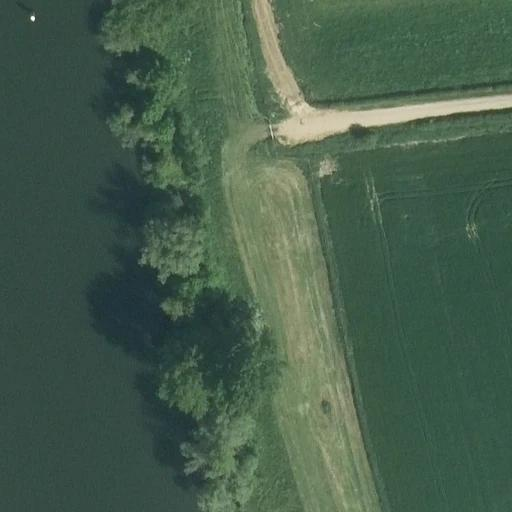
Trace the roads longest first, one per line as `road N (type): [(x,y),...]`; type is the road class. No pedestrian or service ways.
road 1 (unclassified): [(295,129),(511,106)]
road 2 (track): [(208,0),(236,132)]
